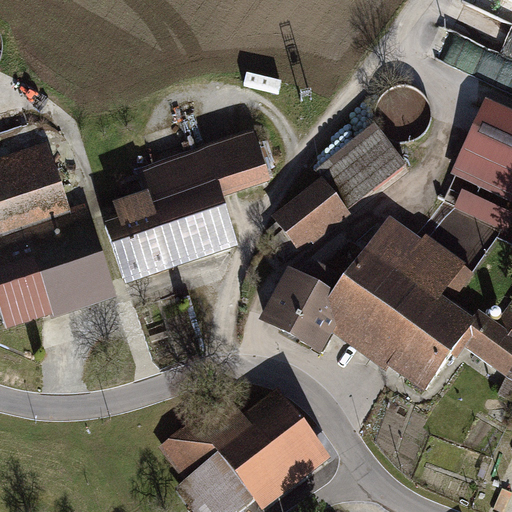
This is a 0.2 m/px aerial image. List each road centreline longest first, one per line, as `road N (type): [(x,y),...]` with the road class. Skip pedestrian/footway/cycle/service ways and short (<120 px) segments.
road 1 (tertiary): [(0,399),(68,408),(220,367),(259,366),(295,378),(327,406),(366,471),(418,511)]
road 2 (track): [(419,0),(285,179),(234,282),(220,367)]
